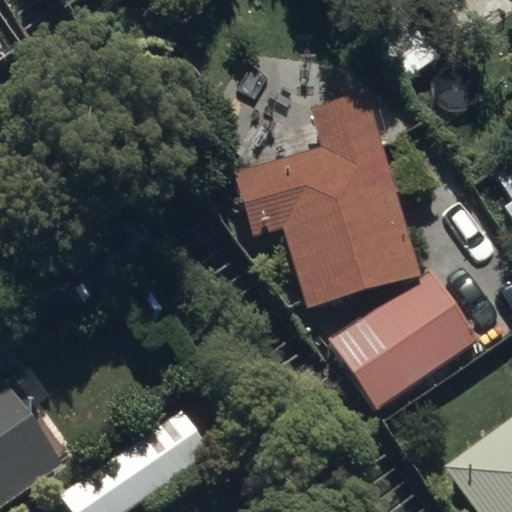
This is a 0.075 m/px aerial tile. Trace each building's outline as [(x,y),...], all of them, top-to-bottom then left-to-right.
[(420,282),(363,101),(307,119),(319,155),(233,182),(252,242),(281,233),(308,317),(420,282)] [(39,288),(68,329),(161,263),(133,223),(120,232),(90,189),(51,217),(81,259),(39,288)] [(479,350),(430,277),(329,344),(378,418),(479,350)] [(0,511),(1,511),(61,469),(0,383),(0,511)] [(59,500),(67,511),(132,511),(209,458),(179,416),(59,500)] [(511,511),(511,419),(441,471),(470,511),(511,511)]
